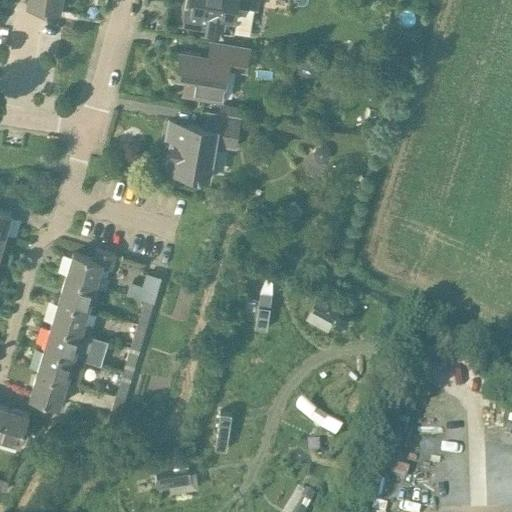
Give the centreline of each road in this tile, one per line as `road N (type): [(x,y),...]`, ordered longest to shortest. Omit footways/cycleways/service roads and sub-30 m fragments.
road 1 (residential): [(0,372),(37,240),(59,228),(86,130)]
road 2 (residential): [(86,130),(123,0)]
